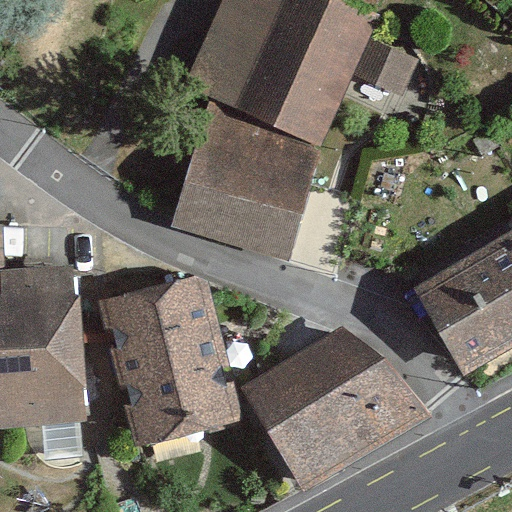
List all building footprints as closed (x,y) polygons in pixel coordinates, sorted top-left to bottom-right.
[(386,0),(218,0),(180,87),(319,146),(350,74),(398,95),(415,58),(369,38),(386,0)] [(289,252),(319,146),(203,114),(173,219),(289,252)] [(511,211),(400,275),(459,378),(511,348),(511,211)] [(0,426),(86,421),(75,264),(1,269),(0,259),(0,426)] [(230,412),(200,271),(97,293),(127,434),(230,412)] [(381,345),(337,320),(242,380),(304,477),(419,404),(381,345)]
